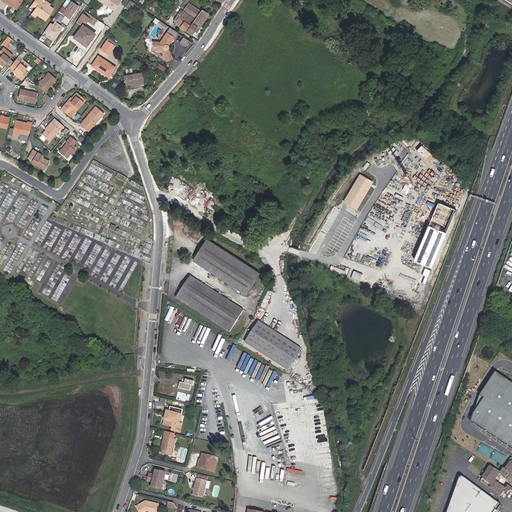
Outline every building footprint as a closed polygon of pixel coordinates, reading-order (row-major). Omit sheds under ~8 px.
[(16,8),(3,0),(1,0),(15,10),(16,8)] [(21,0),(3,0),(16,8),(21,0)] [(36,6),(49,15),(53,9),(49,6),(47,8),(43,4),(39,2),(41,0),(40,0),(33,0),(32,3),(36,6)] [(129,0),(125,5),(124,8),(126,10),(130,5),(136,9),(138,6),(129,0)] [(177,25),(185,31),(199,12),(188,3),(185,8),(182,6),(179,10),(180,11),(182,12),(176,21),(177,24),(177,25)] [(49,15),(36,6),(33,10),(41,16),(40,18),(45,21),(49,15)] [(75,8),(69,16),(76,22),(76,21),(82,13),(75,8)] [(207,14),(201,10),(200,11),(199,12),(185,31),(193,37),(196,33),(194,32),(207,14)] [(174,25),(177,24),(176,21),(182,12),(180,11),(173,21),(174,25)] [(58,12),(54,18),(61,22),(64,16),(58,12)] [(82,13),(76,21),(82,25),(83,26),(88,18),(82,13)] [(49,23),(44,31),(54,39),(60,30),(59,29),(54,26),(52,25),(49,23)] [(83,26),(82,25),(72,39),(86,49),(90,43),(88,42),(94,34),(83,26)] [(160,41),(152,41),(151,50),(155,51),(155,52),(161,52),(166,61),(172,58),(167,49),(168,47),(168,46),(174,37),(175,37),(178,33),(176,32),(170,28),(167,32),(166,32),(160,41)] [(5,35),(2,44),(7,47),(11,38),(5,35)] [(188,41),(182,36),(178,42),(184,46),(188,41)] [(116,42),(108,37),(100,49),(105,52),(111,43),(114,46),(116,42)] [(111,43),(105,52),(108,54),(114,46),(111,43)] [(9,59),(12,56),(5,50),(2,54),(9,59)] [(0,63),(3,66),(9,59),(0,51),(0,63)] [(102,71),(108,75),(114,67),(98,56),(92,65),(102,72),(102,71)] [(21,60),(13,70),(16,73),(19,76),(19,77),(21,79),(26,74),(23,72),(24,71),(29,66),(21,60)] [(36,86),(45,93),(48,90),(47,89),(56,79),(48,72),(39,82),(40,83),(36,86)] [(140,73),(124,76),(125,84),(133,83),(134,86),(142,85),(140,73)] [(49,97),(40,89),(38,92),(42,96),(43,95),(48,99),(49,97)] [(38,94),(24,90),(21,101),(35,104),(38,94)] [(65,103),(60,109),(67,114),(70,111),(72,108),(75,111),(84,99),(76,92),(71,98),(66,104),(65,103)] [(95,106),(84,119),(88,122),(83,127),(87,131),(94,123),(95,123),(103,113),(95,106)] [(0,115),(0,126),(6,128),(9,117),(0,115)] [(88,122),(84,119),(79,124),(83,127),(88,122)] [(28,136),(30,127),(32,122),(28,122),(27,123),(15,120),(12,134),(20,135),(20,134),(28,136)] [(49,125),(46,129),(41,134),(45,137),(43,139),(47,143),(59,129),(50,121),(48,124),(49,125)] [(70,137),(58,151),(66,158),(74,149),(71,146),(75,141),(70,137)] [(40,156),(41,155),(32,149),(27,158),(31,160),(36,163),(35,165),(44,170),(49,161),(42,158),(40,156)] [(354,186),(357,188),(363,176),(360,174),(354,186)] [(350,200),(347,204),(357,209),(373,182),(363,176),(357,188),(354,186),(347,199),(350,200)] [(129,196),(141,203),(144,196),(132,190),(129,196)] [(339,214),(319,248),(326,253),(346,218),(339,214)] [(409,255),(421,227),(414,225),(403,252),(409,255)] [(409,255),(427,262),(439,235),(421,227),(409,255)] [(261,273),(208,239),(193,261),(247,295),(261,273)] [(244,311),(191,276),(177,298),(230,333),(244,311)] [(507,302),(509,299),(500,293),(498,296),(507,302)] [(288,370),(300,351),(302,349),(259,321),(245,343),(288,370)] [(230,361),(237,348),(233,346),(226,359),(230,361)] [(511,383),(495,373),(479,395),(485,397),(469,421),(511,449),(511,383)] [(180,382),(179,388),(190,391),(191,385),(193,386),(194,381),(183,379),(182,381),(181,381),(181,382),(180,382)] [(177,399),(190,402),(192,394),(179,391),(177,399)] [(183,409),(170,406),(169,411),(167,410),(166,416),(168,416),(167,418),(165,418),(163,425),(172,427),(174,428),(177,426),(180,415),(181,415),(183,409)] [(174,428),(172,427),(171,431),(180,433),(182,424),(179,424),(181,415),(180,415),(177,426),(174,428)] [(162,446),(163,446),(161,454),(172,456),(176,439),(164,436),(162,446)] [(197,468),(210,471),(211,466),(214,467),(215,461),(216,457),(202,453),(201,457),(202,458),(202,460),(199,459),(197,468)] [(501,474),(505,477),(509,473),(511,475),(507,479),(511,482),(511,458),(501,472),(494,468),(488,477),(495,482),(501,474)] [(494,468),(489,465),(481,477),(482,478),(480,481),(500,494),(502,491),(506,493),(508,490),(495,482),(488,477),(494,468)] [(166,473),(155,470),(154,472),(155,474),(154,475),(149,473),(147,480),(153,482),(152,483),(151,484),(150,486),(161,489),(166,473)] [(492,511),(500,502),(461,472),(446,511),(492,511)] [(207,480),(197,478),(193,495),(203,498),(207,480)] [(156,511),(159,504),(145,501),(143,503),(143,504),(142,504),(141,504),(137,506),(140,511),(156,511)]
